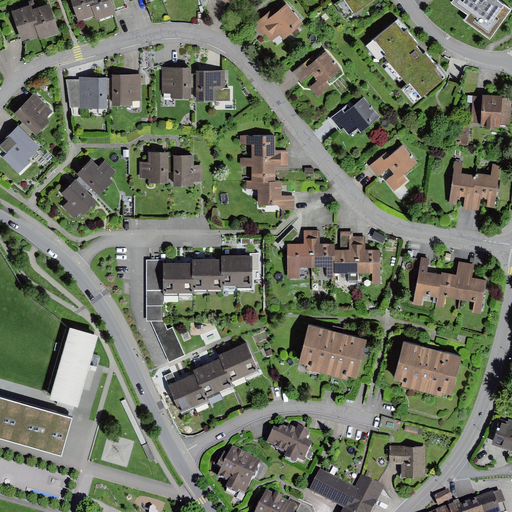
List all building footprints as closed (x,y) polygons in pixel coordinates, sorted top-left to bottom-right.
[(71,0),(79,20),(96,14),(90,0),(71,0)] [(116,12),(112,0),(90,0),(96,14),(97,18),(116,12)] [(346,0),(354,11),(370,0),(346,0)] [(454,0),(451,5),(468,17),(464,22),(492,41),(511,12),(511,9),(501,2),(502,0),(454,0)] [(59,31),(49,2),(30,8),(38,33),(40,38),(59,31)] [(303,22),(287,2),(275,11),(273,8),(254,24),(263,34),(265,33),(271,41),(280,34),(284,39),(303,22)] [(22,39),(38,33),(30,8),(28,4),(12,9),(22,39)] [(404,29),(395,19),(374,36),(385,50),(383,52),(407,83),(410,80),(422,95),(443,78),(434,67),(437,65),(425,51),(423,52),(416,44),(419,42),(407,27),(404,29)] [(312,56),(293,72),(301,82),(313,73),(318,79),(309,86),(318,97),(330,87),(326,82),(341,69),(326,50),(314,59),(312,56)] [(192,66),(163,65),(163,92),(171,92),(171,97),(192,97),(192,66)] [(226,69),(196,69),(196,100),(231,100),(231,88),(226,88),(226,69)] [(141,73),(113,73),(113,104),(133,104),(133,100),(141,100),(141,73)] [(303,82),(307,87),(316,80),(312,75),(303,82)] [(107,76),(79,76),(79,79),(66,78),(69,107),(79,107),(79,108),(108,107),(107,76)] [(511,123),(511,100),(511,96),(502,96),(502,93),(483,92),(482,95),(473,94),(471,121),(481,122),(481,123),(500,125),(500,123),(511,123)] [(52,110),(35,93),(15,112),(36,134),(51,120),(47,115),(52,110)] [(380,115),(364,96),(353,104),(351,101),(331,117),(340,128),(343,126),(350,134),(358,128),(360,130),(380,115)] [(131,109),(139,111),(141,102),(134,100),(131,109)] [(469,124),(457,123),(456,143),(468,144),(469,124)] [(18,125),(0,142),(0,147),(17,164),(24,156),(26,159),(39,146),(18,125)] [(252,143),(252,157),(288,156),(288,149),(275,149),(275,133),(240,134),(240,143),(252,143)] [(387,151),(369,166),(378,177),(390,167),(394,173),(386,180),(395,190),(407,180),(402,174),(417,162),(402,145),(390,155),(387,151)] [(169,151),(149,150),(149,160),(141,160),(141,177),(150,177),(150,181),(168,182),(169,151)] [(194,154),(174,153),(173,187),(195,187),(195,180),(202,180),(202,165),(194,165),(194,154)] [(252,168),(252,181),(275,181),(275,166),(289,166),(288,156),(252,157),(241,157),(241,164),(252,164),(252,168)] [(92,159),(76,173),(97,195),(112,180),(109,177),(116,170),(106,160),(99,167),(92,159)] [(463,160),(455,159),(449,203),(457,204),(459,196),(460,196),(462,195),(465,196),(463,208),(472,209),(472,208),(477,174),(462,172),(463,160)] [(486,206),(494,207),(500,164),(493,163),(492,174),(477,172),(477,174),(472,208),(479,209),(481,195),(485,196),(486,198),(488,198),(486,206)] [(388,169),(381,175),(385,180),(392,174),(388,169)] [(97,200),(75,178),(61,192),(69,200),(63,206),(74,217),(80,211),(83,214),(97,200)] [(252,181),(248,181),(248,187),(259,187),(259,203),(278,203),(283,209),(294,209),(293,196),(281,196),(281,181),(275,181),(252,181)] [(299,266),(313,265),(313,230),(304,229),(304,243),(288,242),(288,277),(299,277),(299,266)] [(320,230),(313,230),(313,265),(327,265),(327,278),(336,278),(336,272),(336,248),(336,241),(320,241),(320,230)] [(348,248),(336,248),(336,272),(359,271),(358,234),(348,234),(348,248)] [(365,234),(358,234),(359,271),(373,271),(373,284),(381,284),(381,249),(365,249),(365,234)] [(224,258),(224,284),(237,284),(237,253),(224,253),(224,258)] [(252,253),(237,253),(237,284),(252,284),(252,253)] [(429,257),(421,256),(413,304),(421,305),(423,294),(437,296),(441,274),(427,271),(429,257)] [(194,261),(194,288),(209,288),(209,258),(194,257),(194,261)] [(224,258),(209,258),(209,288),(224,289),(224,284),(224,258)] [(163,259),(147,259),(147,320),(151,320),(170,362),(186,354),(172,327),(168,328),(164,321),(163,292),(163,261),(163,259)] [(163,261),(163,292),(180,292),(179,261),(163,261)] [(194,261),(179,261),(180,292),(194,291),(194,288),(194,261)] [(441,274),(437,296),(435,306),(443,307),(446,294),(460,297),(467,262),(459,261),(457,273),(442,270),(441,274)] [(474,264),(467,262),(460,297),(476,300),(473,313),(481,314),(487,280),(472,277),(474,264)] [(341,332),(308,323),(298,361),(307,363),(306,367),(347,378),(349,372),(356,373),(366,339),(341,332)] [(97,333),(69,325),(49,395),(77,403),(97,333)] [(433,346),(404,339),(393,378),(402,380),(401,384),(442,394),(443,390),(452,392),(462,354),(433,346)] [(247,341),(234,346),(246,375),(259,369),(247,341)] [(221,356),(232,381),(246,375),(234,346),(220,353),(221,356)] [(221,356),(208,362),(220,390),(234,384),(232,381),(221,356)] [(195,371),(206,396),(220,390),(208,362),(194,368),(195,371)] [(195,371),(182,377),(195,405),(208,399),(206,396),(195,371)] [(173,372),(165,375),(168,383),(176,380),(173,372)] [(176,380),(168,383),(181,412),(195,405),(182,377),(176,380)] [(73,419),(0,397),(0,436),(63,454),(73,419)] [(120,401),(149,461),(154,459),(126,399),(120,401)] [(509,422),(499,419),(491,441),(511,448),(511,419),(510,418),(509,422)] [(278,431),(274,429),(266,445),(287,455),(285,461),(294,465),(297,460),(303,463),(312,444),(305,441),(309,433),(304,431),(305,428),(296,424),(293,430),(287,427),(286,429),(283,428),(279,429),(278,431)] [(261,463),(231,447),(226,456),(220,453),(214,465),(221,469),(218,477),(230,483),(226,490),(237,495),(239,491),(246,495),(261,463)] [(424,447),(387,447),(387,465),(400,465),(400,478),(423,479),(424,447)] [(320,470),(308,493),(335,507),(344,511),(349,501),(346,499),(352,487),(320,470)] [(349,501),(344,511),(343,511),(371,511),(381,495),(384,488),(362,476),(355,488),(352,487),(346,499),(349,501)] [(501,489),(478,498),(482,511),(506,511),(503,503),(506,502),(501,489)] [(448,490),(433,497),(438,507),(453,500),(448,490)] [(266,491),(255,511),(296,511),(300,504),(290,499),(288,502),(283,500),(284,497),(276,493),(275,495),(266,491)] [(469,500),(461,503),(464,511),(482,511),(478,498),(477,495),(468,498),(469,500)] [(455,505),(447,508),(448,511),(464,511),(461,503),(460,504),(459,501),(454,503),(455,505)]
